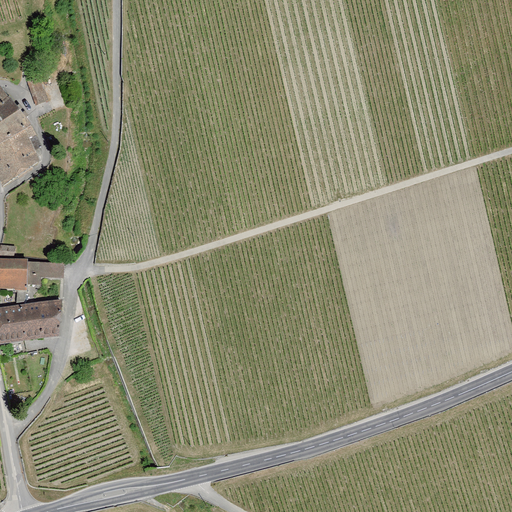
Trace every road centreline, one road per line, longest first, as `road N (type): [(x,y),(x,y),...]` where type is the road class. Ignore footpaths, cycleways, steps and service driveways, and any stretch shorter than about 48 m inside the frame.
road 1 (secondary): [(46,511),(307,448),(511,371)]
road 2 (track): [(87,268),(145,265),(511,150)]
road 3 (track): [(117,0),(116,138),(87,268)]
road 4 (residential): [(73,279),(52,383),(7,431)]
